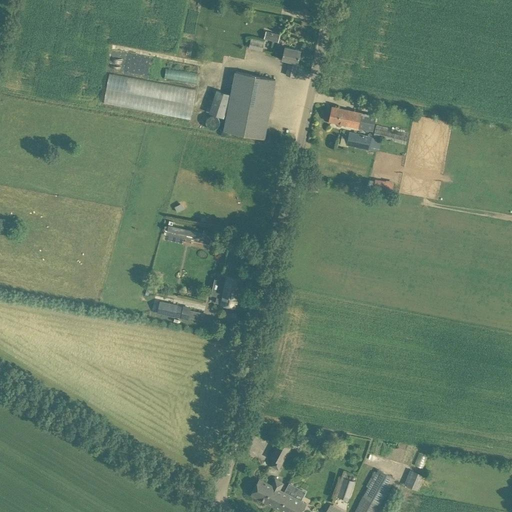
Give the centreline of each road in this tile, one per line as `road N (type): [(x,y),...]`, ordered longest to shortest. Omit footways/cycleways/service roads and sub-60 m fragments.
road 1 (unclassified): [(223,506),(336,0)]
road 2 (unclassified): [(223,506),(0,378)]
